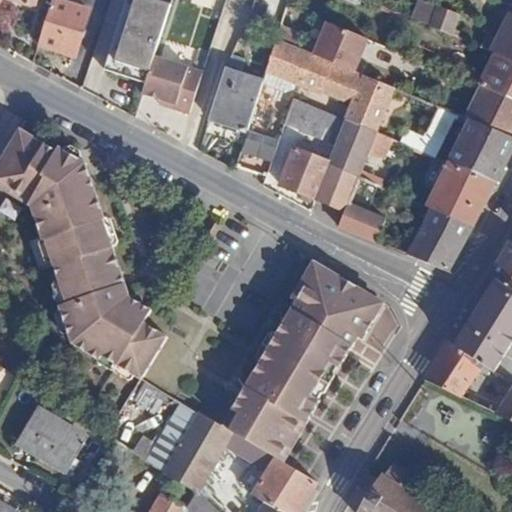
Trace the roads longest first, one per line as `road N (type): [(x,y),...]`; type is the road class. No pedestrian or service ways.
road 1 (residential): [(444,307),(0,68)]
road 2 (tertiary): [(321,511),(444,307)]
road 3 (unknown): [(246,0),(207,113),(179,165)]
road 4 (tertiary): [(444,307),(511,186)]
